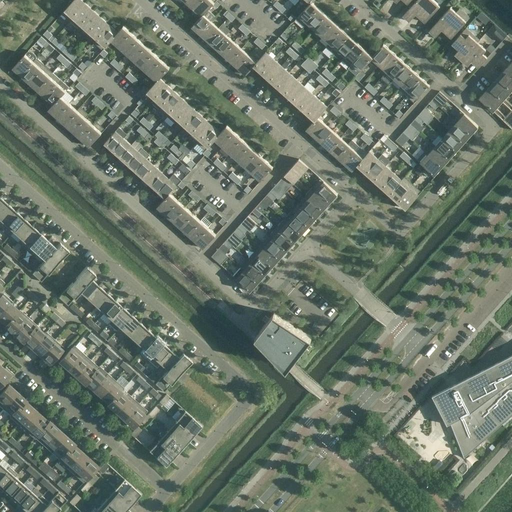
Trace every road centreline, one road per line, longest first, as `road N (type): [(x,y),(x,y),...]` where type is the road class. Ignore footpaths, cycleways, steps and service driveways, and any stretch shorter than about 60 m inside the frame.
road 1 (residential): [(165,492),(252,395),(0,167)]
road 2 (residential): [(310,247),(252,311),(0,85)]
road 3 (residential): [(400,233),(488,127),(352,0)]
road 4 (residential): [(357,193),(141,0)]
road 5 (tertiary): [(410,336),(252,511)]
road 6 (tertiary): [(270,511),(421,345)]
road 7 (residential): [(165,492),(0,341)]
road 8 (tertiary): [(511,222),(410,336)]
road 9 (tertiary): [(421,345),(511,244)]
road 10 (residential): [(310,247),(410,336)]
